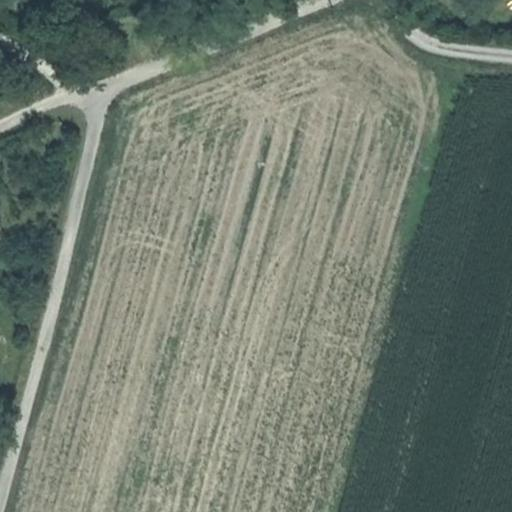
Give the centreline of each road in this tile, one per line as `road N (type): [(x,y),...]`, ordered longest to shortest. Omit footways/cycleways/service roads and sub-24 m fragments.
road 1 (unclassified): [(0,501),(94,141),(80,95)]
road 2 (unclassified): [(315,0),(80,95)]
road 3 (unknown): [(389,0),(434,42),(511,57)]
